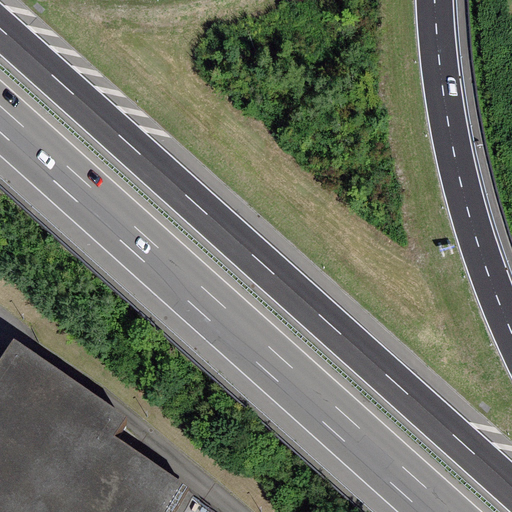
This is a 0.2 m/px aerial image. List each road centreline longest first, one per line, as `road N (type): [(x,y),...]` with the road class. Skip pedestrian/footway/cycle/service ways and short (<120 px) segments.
road 1 (motorway): [(511,487),(0,27)]
road 2 (motorway): [(0,117),(437,511)]
road 3 (motorway): [(511,331),(470,224),(451,144),(434,0)]
